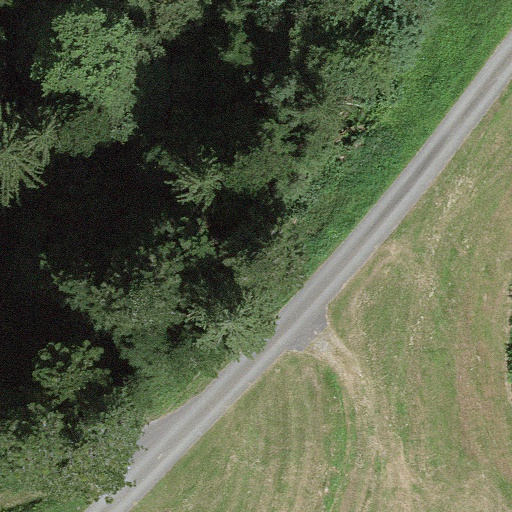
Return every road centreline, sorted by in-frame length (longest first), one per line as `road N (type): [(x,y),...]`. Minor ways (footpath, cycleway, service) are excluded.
road 1 (track): [(107,511),(294,320),(511,55)]
road 2 (track): [(294,320),(349,365),(367,405),(360,470),(345,511)]
